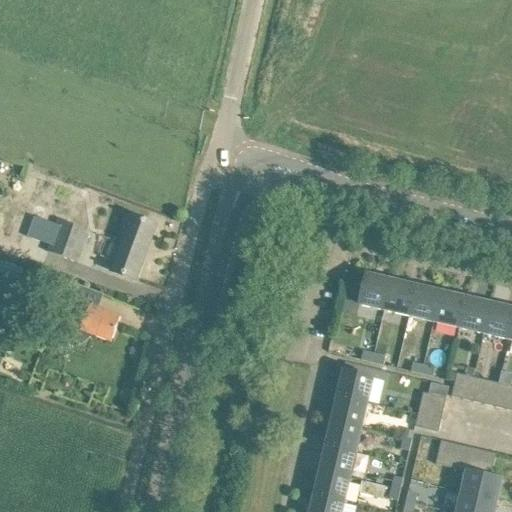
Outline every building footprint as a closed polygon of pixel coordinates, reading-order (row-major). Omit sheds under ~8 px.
[(302,0),(296,30),(295,32),(297,32),(297,31),(347,42),(347,43),(348,44),(348,42),(353,21),(364,24),(369,0),(325,0),(325,1),(320,0),(302,0)] [(28,213),(17,243),(55,256),(66,226),(28,213)] [(137,278),(153,233),(121,221),(105,266),(137,278)] [(2,262),(0,268),(0,275),(20,283),(25,270),(2,262)] [(72,300),(77,285),(47,274),(41,289),(72,300)] [(384,312),(392,281),(366,275),(359,306),(384,312)] [(348,279),(346,291),(361,295),(364,283),(348,279)] [(409,317),(417,286),(392,281),(384,312),(409,317)] [(434,323),(441,292),(417,286),(409,317),(434,323)] [(459,329),(466,298),(441,292),(434,323),(459,329)] [(484,335),(491,304),(466,298),(459,329),(484,335)] [(111,343),(121,318),(102,311),(90,307),(91,307),(77,302),(70,321),(75,322),(69,340),(82,345),(92,336),(111,343)] [(509,341),(511,326),(511,308),(491,304),(484,335),(509,341)] [(372,364),(374,355),(364,352),(361,362),(372,364)] [(386,358),(374,355),(372,364),(383,367),(386,358)] [(422,376),(424,366),(413,364),(410,374),(422,376)] [(435,369),(424,366),(422,376),(433,379),(435,369)] [(368,404),(374,378),(343,371),(337,397),(368,404)] [(463,400),(469,377),(457,374),(451,398),(463,400)] [(474,403),(480,380),(469,377),(463,400),(474,403)] [(485,405),(491,382),(480,380),(474,403),(485,405)] [(496,408),(502,385),(491,382),(485,405),(496,408)] [(507,411),(511,389),(511,387),(502,385),(496,408),(507,411)] [(444,410),(447,399),(423,394),(421,405),(444,410)] [(362,429),(368,404),(337,397),(332,422),(362,429)] [(441,422),(444,410),(421,405),(418,416),(441,422)] [(439,433),(441,422),(418,416),(415,428),(439,433)] [(356,454),(362,429),(332,422),(326,447),(356,454)] [(406,431),(404,438),(412,440),(414,433),(406,431)] [(413,441),(403,439),(400,452),(410,454),(413,441)] [(447,466),(452,444),(441,442),(436,463),(447,466)] [(458,468),(463,447),(452,444),(447,466),(458,468)] [(351,479),(356,454),(326,447),(320,472),(351,479)] [(469,472),(474,449),(463,447),(458,468),(467,470),(466,472),(469,472)] [(480,475),(485,452),(474,449),(469,472),(480,475)] [(491,477),(496,454),(485,452),(480,475),(491,477)] [(345,504),(351,479),(320,472),(314,497),(345,504)] [(498,502),(503,480),(491,477),(480,475),(469,472),(466,472),(461,493),(498,502)] [(403,479),(394,477),(392,488),(400,490),(403,479)] [(398,502),(400,490),(392,488),(389,500),(398,502)] [(418,493),(408,491),(406,503),(416,505),(418,493)] [(495,511),(498,502),(461,493),(456,511),(495,511)] [(342,511),(345,504),(314,497),(310,511),(342,511)] [(414,511),(416,505),(406,503),(403,511),(414,511)]
